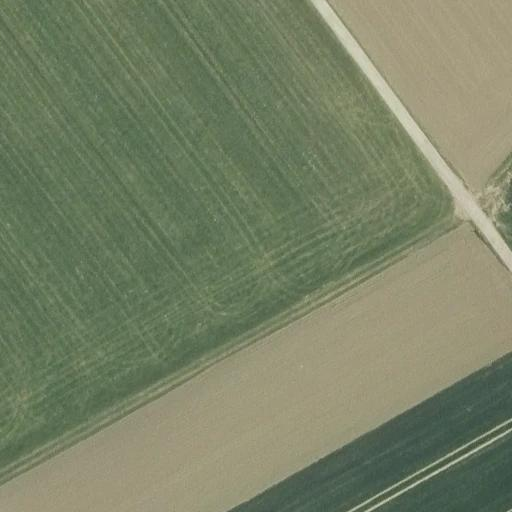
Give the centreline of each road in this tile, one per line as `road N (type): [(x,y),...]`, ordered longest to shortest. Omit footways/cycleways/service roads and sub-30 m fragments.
road 1 (track): [(0,479),(473,212)]
road 2 (unclassified): [(511,265),(317,0)]
